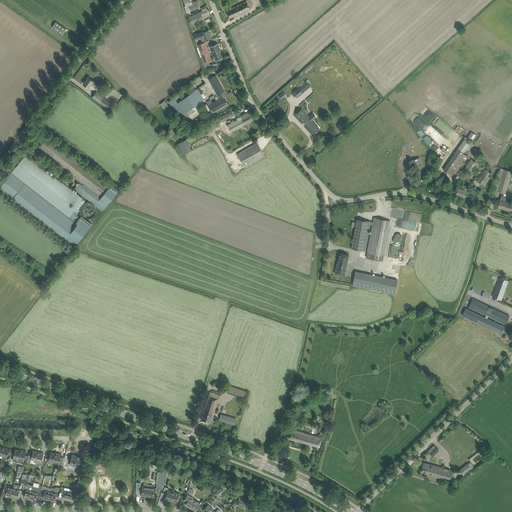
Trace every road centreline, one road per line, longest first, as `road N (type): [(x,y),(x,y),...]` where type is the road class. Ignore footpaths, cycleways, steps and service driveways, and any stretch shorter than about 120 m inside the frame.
road 1 (unclassified): [(511,226),(403,193),(336,199),(253,107),(211,0)]
road 2 (tertiary): [(345,511),(245,459),(0,369)]
road 3 (unclassified): [(356,511),(511,358)]
road 4 (track): [(0,164),(125,0)]
